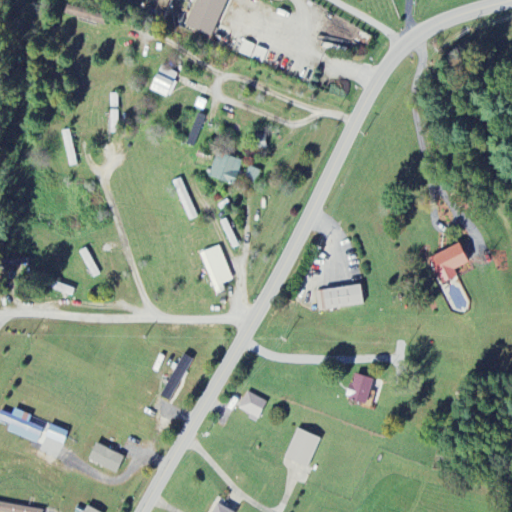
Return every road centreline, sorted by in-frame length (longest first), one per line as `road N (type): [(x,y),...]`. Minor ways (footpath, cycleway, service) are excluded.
road 1 (secondary): [(511,0),(446,20),(412,38),(388,64),(252,325),(142,511)]
road 2 (residential): [(252,325),(0,316)]
road 3 (residential): [(357,123),(219,72),(156,37)]
